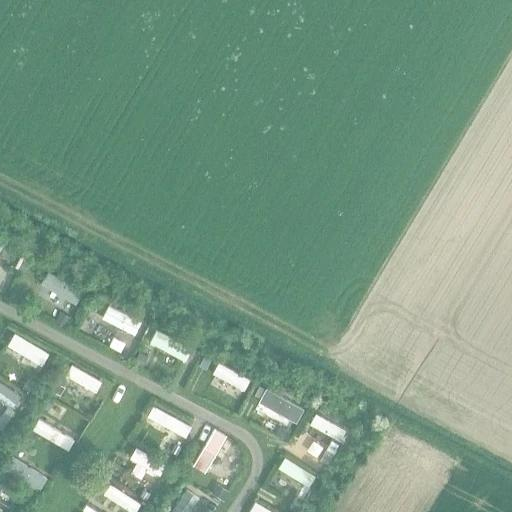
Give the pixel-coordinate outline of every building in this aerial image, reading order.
[(69,282),(38,265),(32,276),(63,293),(69,282)] [(117,290),(111,303),(145,319),(151,306),(117,290)] [(140,321),(109,305),(102,318),(133,334),(140,321)] [(194,346),(201,333),(164,314),(158,327),(194,346)] [(191,348),(157,330),(150,342),(184,361),(191,348)] [(49,353),(15,333),(7,345),(41,366),(49,353)] [(0,362),(0,377),(13,381),(17,369),(0,362)] [(102,381),(72,365),(66,375),(95,392),(102,381)] [(259,381),(231,365),(224,376),(241,387),(238,391),(248,397),(251,392),(252,393),(259,381)] [(0,395),(13,405),(20,395),(0,381),(0,395)] [(258,402),(288,419),(295,407),(288,403),(292,396),(275,387),(272,394),(265,390),(258,402)] [(347,426),(354,414),(324,397),(317,408),(347,426)] [(74,432),(80,420),(47,403),(41,414),(74,432)] [(191,427),(153,406),(147,416),(185,437),(191,427)] [(345,430),(315,414),(310,424),(339,441),(345,430)] [(33,430),(62,447),(68,437),(39,420),(33,430)] [(214,428),(193,465),(204,472),(226,435),(214,428)] [(143,432),(138,445),(171,458),(175,446),(143,432)] [(316,472),(324,461),(294,439),(278,462),(284,466),(292,455),(316,472)] [(127,454),(162,478),(169,468),(134,444),(127,454)] [(54,469),(57,456),(28,450),(25,463),(54,469)] [(4,469),(39,490),(46,478),(12,457),(4,469)] [(285,471),(308,486),(314,476),(291,462),(285,471)] [(115,480),(143,499),(151,488),(123,469),(115,480)] [(103,494),(131,511),(134,511),(141,503),(110,484),(103,494)] [(282,511),(294,511),(299,503),(263,485),(256,498),(282,511)] [(183,498),(173,511),(187,511),(192,505),(183,498)] [(272,511),(255,501),(248,511),(272,511)]
